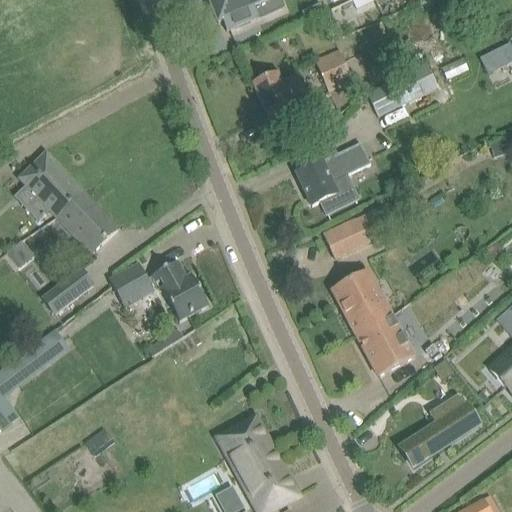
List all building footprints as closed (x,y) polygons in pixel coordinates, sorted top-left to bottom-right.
[(208,0),(218,24),(222,22),(226,32),(258,19),(254,9),(269,3),(268,0),(208,0)] [(322,12),(319,6),(310,11),(312,17),(322,12)] [(498,50),(481,59),(488,73),(505,64),(498,50)] [(339,53),(315,64),(328,93),(352,83),(339,53)] [(438,91),(428,69),(368,98),(378,120),(438,91)] [(280,83),(277,76),(253,87),(267,120),(308,102),(297,76),(280,83)] [(501,143),(489,147),(493,160),(506,156),(501,143)] [(315,167),(297,176),(312,208),(321,204),(327,217),(344,209),(338,196),(333,185),(348,178),(371,167),(360,145),(338,156),(315,167)] [(29,172),(20,180),(23,183),(38,199),(25,211),(36,223),(40,219),(41,221),(46,216),(45,214),(49,211),(57,220),(83,195),(84,195),(49,158),(32,175),(29,172)] [(83,195),(57,220),(92,256),(118,232),(83,195)] [(385,200),(376,205),(380,211),(388,207),(385,200)] [(354,221),(324,235),(336,261),(367,247),(354,221)] [(495,244),(486,253),(495,263),(505,255),(495,244)] [(21,245),(7,255),(18,270),(32,259),(21,245)] [(178,265),(160,274),(152,279),(160,295),(162,294),(179,324),(208,309),(191,278),(187,280),(178,265)] [(139,266),(109,283),(124,310),(154,294),(139,266)] [(41,300),(54,317),(94,285),(81,268),(41,300)] [(350,283),(332,293),(356,338),(378,379),(413,360),(391,318),(392,317),(368,273),(350,283)] [(54,331),(0,372),(0,432),(1,433),(19,419),(4,399),(69,350),(54,331)] [(431,360),(439,354),(432,346),(424,353),(431,360)] [(511,352),(490,373),(511,397),(511,352)] [(445,361),(433,369),(442,381),(453,374),(445,361)] [(479,427),(465,406),(400,450),(414,471),(479,427)] [(283,469),(272,449),(271,450),(255,421),(240,430),(237,428),(225,434),(225,438),(220,440),(231,460),(240,454),(251,473),(241,479),(259,511),(272,511),(297,498),(282,470),(283,469)] [(84,443),(95,458),(113,444),(102,429),(84,443)] [(226,511),(245,511),(249,510),(237,488),(219,498),(226,511)] [(489,511),(484,501),(464,511),(489,511)]
